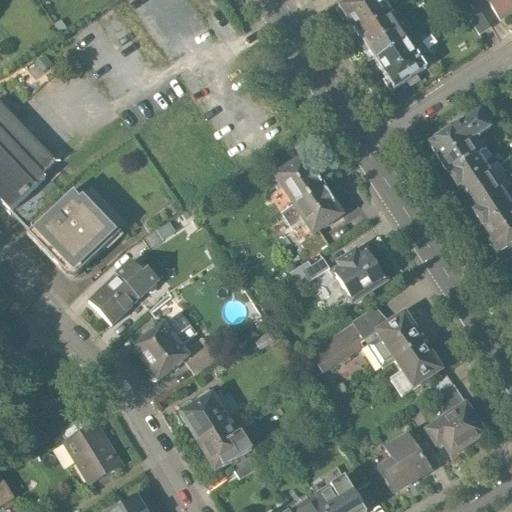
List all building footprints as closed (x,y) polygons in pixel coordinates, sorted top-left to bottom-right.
[(343,10),(362,40),(393,20),(385,7),(392,2),(390,0),(354,0),(356,1),(343,10)] [(511,0),(485,0),(501,23),(511,15),(511,0)] [(478,11),(467,19),(479,37),(490,29),(478,11)] [(393,20),(362,40),(379,66),(410,46),(393,20)] [(427,73),(410,46),(379,66),(396,93),(427,73)] [(0,205),(9,215),(37,188),(33,184),(56,161),(0,104),(0,205)] [(441,141),(460,172),(492,151),(483,137),(504,124),(494,108),(441,141)] [(477,199),(509,178),(492,151),(460,172),(477,199)] [(322,192),(303,162),(272,182),(291,212),(322,192)] [(511,182),(509,178),(477,199),(494,225),(511,213),(511,182)] [(342,223),(322,192),(291,212),(280,218),(287,229),(297,222),(309,240),(311,243),(319,238),(342,223)] [(83,198),(80,201),(73,194),(29,236),(73,282),(120,237),(83,198)] [(511,213),(494,225),(511,251),(511,249),(511,213)] [(310,258),(326,248),(319,238),(311,243),(309,240),(301,245),(310,258)] [(366,253),(331,274),(351,307),(386,287),(366,253)] [(328,272),(322,262),(303,274),(309,284),(328,272)] [(88,305),(111,329),(158,284),(148,275),(142,279),(129,265),(88,305)] [(367,346),(376,360),(417,335),(396,301),(355,326),(367,346)] [(320,375),(367,346),(355,326),(307,355),(320,375)] [(159,383),(187,360),(161,327),(133,351),(159,383)] [(408,383),(436,366),(417,335),(376,360),(395,391),(408,383)] [(455,390),(452,392),(436,366),(408,383),(424,410),(434,404),(444,421),(466,408),(455,390)] [(176,413),(196,443),(231,420),(211,389),(176,413)] [(444,421),(432,431),(449,461),(484,440),(466,408),(444,421)] [(65,445),(56,450),(70,475),(80,469),(91,488),(119,471),(93,428),(87,418),(59,434),(65,445)] [(196,443),(217,474),(252,450),(231,420),(196,443)] [(376,470),(396,498),(432,473),(407,437),(384,453),(389,461),(376,470)] [(0,509),(15,501),(0,476),(0,509)] [(315,506),(318,511),(359,511),(344,487),(315,506)] [(144,511),(136,499),(114,511),(144,511)]
